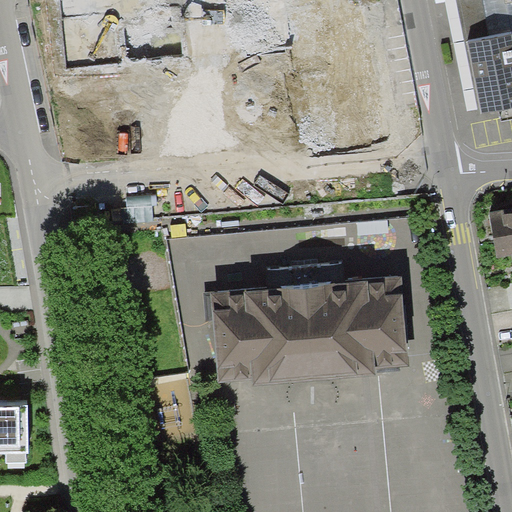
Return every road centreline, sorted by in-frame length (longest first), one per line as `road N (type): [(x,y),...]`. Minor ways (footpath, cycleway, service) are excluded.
road 1 (residential): [(448,155),(32,184)]
road 2 (residential): [(507,511),(450,171)]
road 3 (residential): [(32,184),(77,511)]
road 4 (residential): [(448,155),(416,0)]
